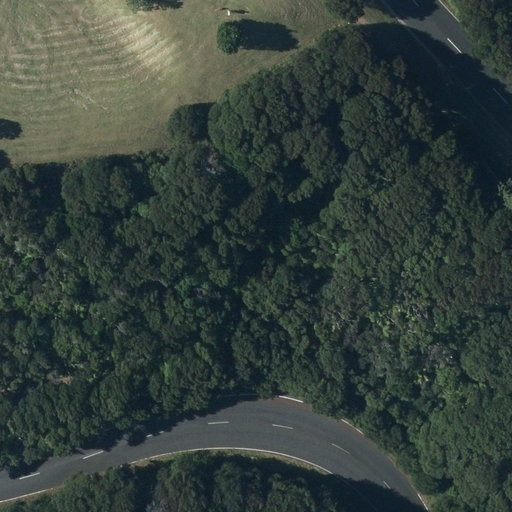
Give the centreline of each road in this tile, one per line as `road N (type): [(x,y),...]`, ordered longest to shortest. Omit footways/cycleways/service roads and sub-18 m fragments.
road 1 (tertiary): [(0,479),(176,436),(245,433),(334,458),(400,511)]
road 2 (unclassified): [(414,0),(511,113)]
